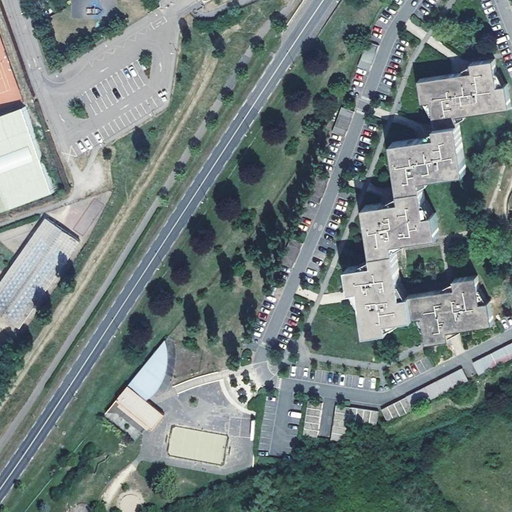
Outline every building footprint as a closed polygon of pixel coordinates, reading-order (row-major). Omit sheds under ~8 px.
[(366,43),(360,68),(370,70),(376,46),(366,43)] [(431,101),(434,123),(460,119),(459,114),(511,106),(507,82),(499,83),(494,57),(472,61),(473,69),(464,70),(419,77),(423,102),(431,101)] [(0,211),(55,192),(26,106),(0,115),(0,211)] [(340,107),(333,133),(346,137),(353,111),(340,107)] [(460,119),(434,123),(436,134),(428,135),(391,141),(399,191),(425,187),(424,179),(468,173),(460,119)] [(425,187),(399,191),(400,199),(393,200),(364,205),(372,253),(398,249),(397,243),(441,237),(437,213),(430,214),(425,187)] [(49,215),(0,284),(0,314),(19,328),(81,238),(49,215)] [(280,262),(291,267),(301,244),(290,239),(280,262)] [(414,318),(410,295),(405,295),(398,249),(372,253),(373,264),(347,267),(351,290),(360,289),(361,296),(367,334),(390,330),(389,322),(414,318)] [(414,318),(425,316),(429,343),(451,339),(450,330),(456,329),(495,323),(492,301),(483,302),(479,276),(456,279),(457,287),(410,295),(414,318)] [(166,339),(116,401),(123,408),(133,406),(141,403),(148,398),(155,392),(161,385),(164,379),(168,368),(169,360),(169,352),(167,345),(166,339)] [(511,342),(473,362),(479,375),(511,357),(511,342)] [(382,409),(388,421),(413,409),(413,408),(469,380),(463,369),(382,409)] [(317,437),(322,402),(308,400),(303,435),(317,437)] [(376,424),(378,410),(336,404),(331,439),(345,441),(348,420),(376,424)] [(168,455),(223,463),(227,435),(172,427),(168,455)]
